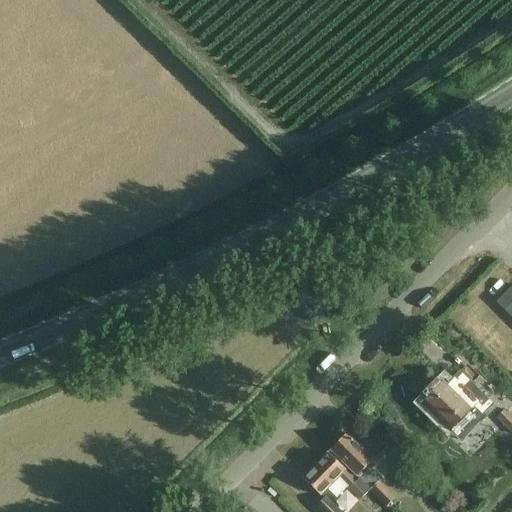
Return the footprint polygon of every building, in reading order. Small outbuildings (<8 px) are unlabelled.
[(445,385),(443,383),(423,403),(450,429),(463,416),(466,420),(469,417),(477,425),(495,406),(460,370),(445,385)] [(511,433),(511,417),(504,409),(496,417),(511,433)] [(346,433),(330,450),(386,506),(395,498),(378,481),(365,467),(373,460),(346,433)] [(386,506),(330,450),(329,450),(358,479),(356,481),(327,452),(302,478),(320,495),(327,488),(336,498),(347,486),(360,499),(369,490),(386,506)] [(340,511),(325,496),(315,506),(320,511),(340,511)]
